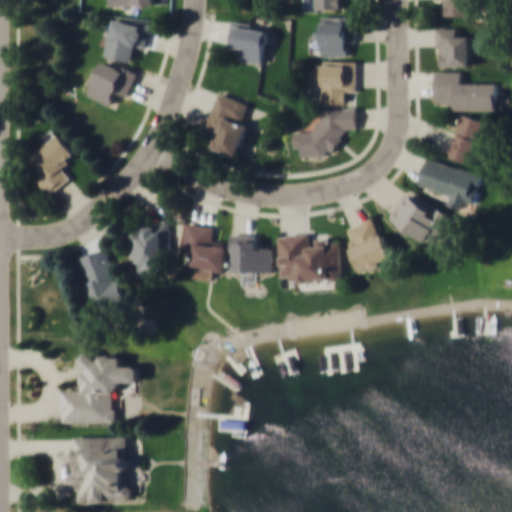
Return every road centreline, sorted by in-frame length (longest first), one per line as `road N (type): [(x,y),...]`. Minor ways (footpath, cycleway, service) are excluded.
road 1 (residential): [(398,0),(399,120),(384,162),(360,182),(326,194),(247,193),(212,184),(153,151)]
road 2 (residential): [(194,0),(184,77),(150,157),(90,219),(59,234),(0,239)]
